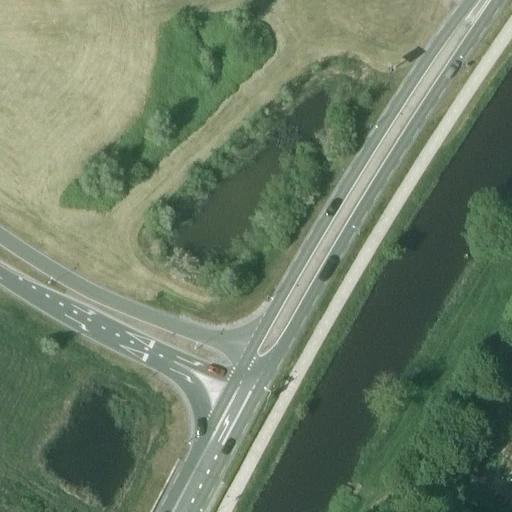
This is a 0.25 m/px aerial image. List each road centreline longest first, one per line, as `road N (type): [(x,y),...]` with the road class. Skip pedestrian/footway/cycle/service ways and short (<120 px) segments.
road 1 (secondary): [(260,389),(403,141),(496,0)]
road 2 (secondary): [(472,0),(381,128),(248,353)]
road 3 (trunk): [(248,353),(110,300),(0,236)]
road 4 (trunk): [(0,276),(227,394)]
road 5 (primary): [(195,511),(260,389)]
road 6 (primary): [(227,394),(165,511)]
